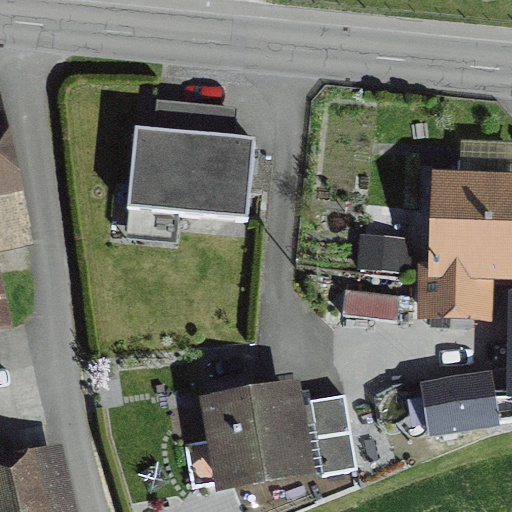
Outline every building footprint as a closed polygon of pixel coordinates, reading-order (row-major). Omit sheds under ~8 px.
[(227,115),(157,107),(153,138),(136,136),(127,204),(242,218),(251,146),(224,142),(227,115)] [(0,246),(24,241),(0,138),(0,246)] [(511,271),(511,186),(440,182),(435,273),(418,272),(415,313),(462,316),(464,282),(511,285),(511,271)] [(390,243),(363,241),(359,277),(386,279),(390,243)] [(486,372),(403,386),(411,435),(494,421),(486,372)] [(290,388),(201,405),(216,485),(301,468),(296,443),(318,439),(326,477),(356,472),(343,402),(294,411),(290,388)] [(65,511),(54,465),(0,477),(0,511),(65,511)]
